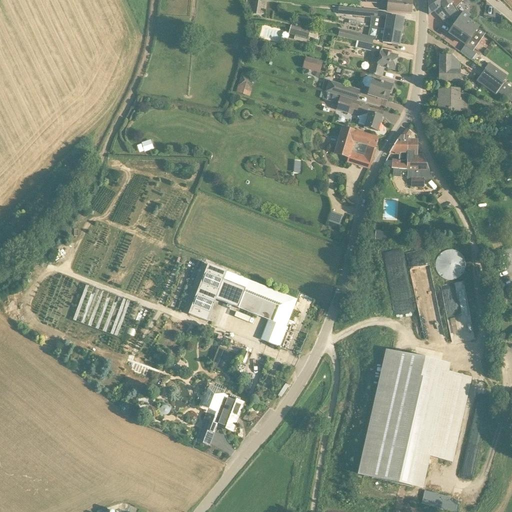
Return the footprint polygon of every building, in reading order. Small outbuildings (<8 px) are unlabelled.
[(412,1),(402,0),(400,0),(387,0),(386,13),(411,15),(412,1)] [(430,0),(427,3),(428,14),(435,11),(443,21),(449,25),(453,28),(458,21),(454,19),(453,17),(445,9),(438,0),(430,0)] [(454,19),(458,21),(461,17),(454,7),(461,0),(438,0),(445,9),(453,17),(454,19)] [(252,15),(259,16),(261,3),(252,1),(250,12),(253,13),(252,15)] [(377,12),(356,10),(356,16),(377,19),(377,12)] [(461,17),(458,21),(453,28),(449,34),(466,46),(479,28),(468,20),(470,17),(464,13),(461,17)] [(379,29),(385,30),(401,33),(404,20),(387,17),(387,19),(380,17),(379,29)] [(291,27),(288,35),(307,40),(310,32),(291,27)] [(383,44),(389,45),(399,46),(401,33),(385,30),(379,29),(377,37),(376,37),(376,40),(377,40),(376,41),(383,42),(383,44)] [(339,38),(356,42),(372,46),(374,38),(358,35),(358,36),(340,32),(339,38)] [(460,53),(472,61),(476,55),(466,48),(464,48),(460,53)] [(397,57),(388,55),(379,53),(377,60),(371,59),(367,75),(381,78),(383,68),(394,71),(397,57)] [(439,81),(449,82),(459,82),(460,64),(451,64),(451,57),(440,57),(440,70),(439,70),(439,81)] [(302,69),(314,72),(317,61),(305,58),(302,69)] [(236,93),(249,97),(257,76),(243,71),(236,93)] [(511,89),(503,84),(485,71),(476,83),(495,96),(498,93),(511,102),(511,89)] [(392,87),(382,84),(372,81),(373,79),(372,77),(367,76),(363,78),(362,83),(364,87),(368,88),(370,88),(368,96),(387,102),(390,94),(391,95),(393,89),(392,88),(392,87)] [(335,96),(340,97),(356,103),(359,93),(328,83),(325,93),(335,96)] [(460,90),(449,90),(439,90),(439,112),(439,110),(461,111),(461,113),(462,113),(462,111),(462,100),(459,100),(460,90)] [(333,103),(335,96),(325,93),(324,92),(322,100),(333,103)] [(359,103),(356,103),(340,97),(336,110),(347,114),(349,109),(357,112),(359,103)] [(357,126),(364,128),(378,132),(382,118),(368,114),(357,117),(359,121),(357,126)] [(378,139),(343,129),(335,155),(348,159),(347,163),(360,167),(369,169),(378,139)] [(401,171),(406,171),(407,143),(408,142),(411,133),(407,130),(397,141),(389,155),(394,155),(394,156),(395,156),(395,155),(400,156),(399,162),(392,162),(391,170),(393,170),(392,177),(400,178),(401,171)] [(152,140),(137,144),(140,153),(154,149),(152,140)] [(418,142),(408,142),(407,143),(406,171),(407,171),(407,180),(411,180),(411,181),(411,187),(423,188),(424,180),(432,180),(429,172),(424,159),(417,159),(418,142)] [(329,223),(341,227),(344,217),(332,213),(329,223)] [(394,235),(376,235),(376,244),(394,244),(394,235)] [(207,322),(216,300),(227,273),(208,265),(189,315),(207,322)] [(238,309),(286,328),(296,300),(249,281),(238,309)] [(75,323),(118,337),(130,302),(121,299),(121,300),(115,298),(114,301),(107,298),(105,303),(93,299),(88,315),(78,312),(75,323)] [(222,368),(229,352),(220,348),(213,364),(222,368)] [(430,458),(451,462),(469,378),(439,371),(438,371),(440,363),(417,358),(392,352),(364,477),(412,488),(419,455),(420,456),(430,458)] [(239,402),(240,399),(230,395),(230,394),(225,392),(227,388),(215,383),(213,387),(210,386),(202,408),(211,411),(210,416),(207,415),(202,428),(214,433),(216,426),(233,432),(238,418),(244,404),(239,402)] [(471,432),(462,476),(473,478),(482,434),(471,432)] [(446,511),(456,511),(459,501),(425,493),(422,506),(446,511)]
